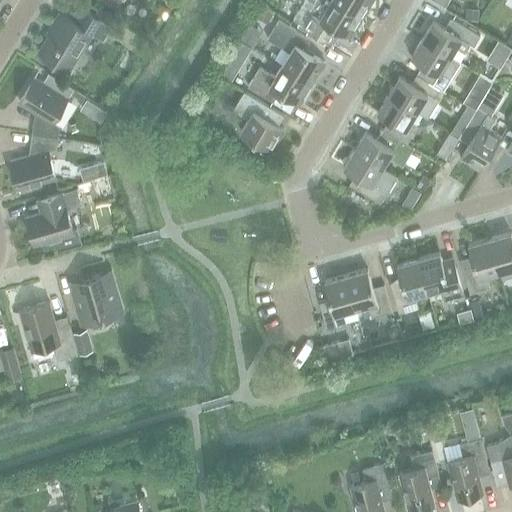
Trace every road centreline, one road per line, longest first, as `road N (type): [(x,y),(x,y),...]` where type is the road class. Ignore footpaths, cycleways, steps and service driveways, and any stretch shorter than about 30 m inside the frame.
road 1 (residential): [(400,0),(301,162),(299,182),(317,232)]
road 2 (residential): [(317,232),(345,242),(511,198)]
